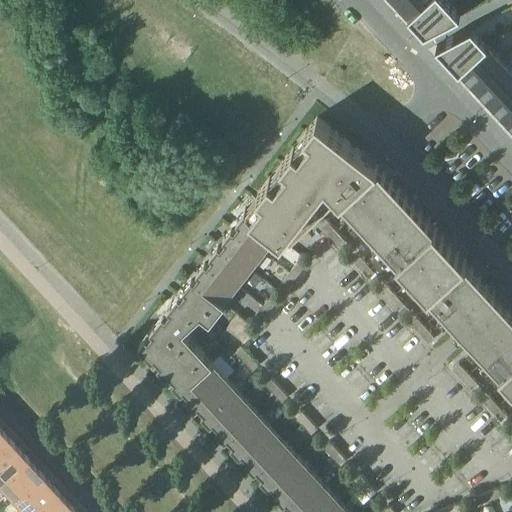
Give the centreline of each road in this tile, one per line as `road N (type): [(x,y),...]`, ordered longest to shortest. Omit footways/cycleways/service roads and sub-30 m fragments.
road 1 (residential): [(378,131),(511,270)]
road 2 (residential): [(344,0),(428,87)]
road 3 (residential): [(511,173),(428,87)]
